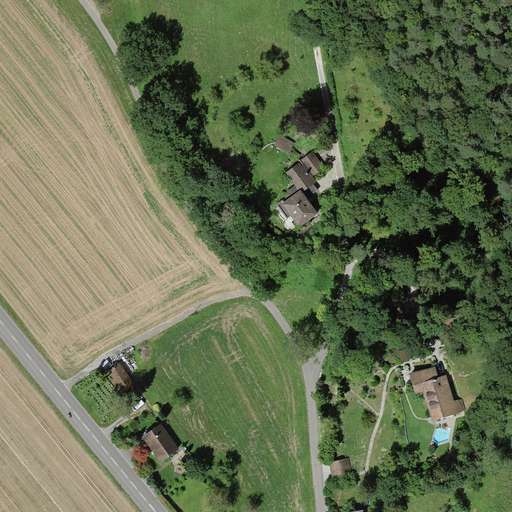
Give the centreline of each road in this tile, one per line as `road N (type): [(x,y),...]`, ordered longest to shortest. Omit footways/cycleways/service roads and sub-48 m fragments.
road 1 (track): [(308,365),(323,351),(352,254),(311,0)]
road 2 (track): [(255,289),(172,181),(129,74),(82,0)]
road 3 (secondary): [(0,319),(155,511)]
road 4 (track): [(255,289),(211,299),(57,390)]
road 5 (track): [(352,254),(373,251),(391,261),(440,365)]
road 6 (residential): [(320,511),(308,365)]
